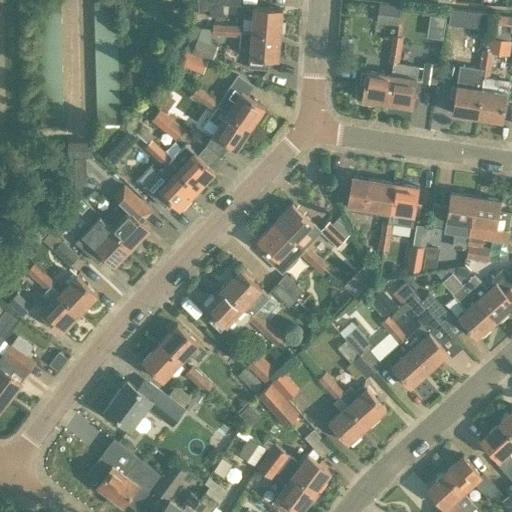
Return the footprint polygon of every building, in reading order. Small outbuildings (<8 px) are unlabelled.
[(94,1),(95,14),(117,13),(117,0),(108,0),(94,1)] [(197,0),(198,10),(209,9),(209,5),(214,4),(239,5),(238,0),(197,0)] [(38,1),(39,14),(61,14),(60,1),(38,1)] [(379,1),(376,22),(399,25),(402,5),(379,1)] [(253,6),(251,31),(280,34),(282,8),(253,6)] [(466,10),(450,8),(448,24),(464,26),(466,10)] [(117,13),(95,14),(95,25),(117,24),(117,13)] [(429,35),(445,37),(447,14),(431,13),(429,35)] [(511,15),(495,13),(494,24),(511,26),(511,15)] [(61,14),(39,14),(39,25),(61,25),(61,14)] [(213,34),(226,35),(227,24),(214,23),(213,29),(213,34)] [(117,24),(95,25),(95,36),(118,36),(117,24)] [(227,24),(226,35),(239,36),(240,36),(241,31),(241,26),(227,24)] [(61,25),(39,25),(39,36),(61,36),(61,25)] [(210,42),(213,27),(193,26),(185,50),(192,53),(213,60),(218,45),(210,42)] [(239,36),(239,46),(250,47),(249,57),(266,58),(269,59),(278,59),(280,34),(251,31),(251,32),(241,31),(240,36),(239,36)] [(392,35),(390,48),(401,50),(403,36),(397,36),(392,35)] [(61,36),(39,36),(40,47),(61,47),(61,36)] [(118,36),(95,36),(95,47),(118,46),(118,36)] [(488,49),(487,50),(492,50),(491,53),(504,55),(506,40),(489,38),(489,37),(488,49)] [(118,46),(95,47),(96,58),(118,57),(118,46)] [(61,47),(40,47),(40,58),(62,57),(61,47)] [(390,48),(387,63),(393,64),(399,65),(399,63),(401,50),(390,48)] [(492,50),(487,50),(488,49),(483,48),(480,64),(489,66),(491,53),(492,50)] [(208,59),(192,53),(185,50),(184,52),(185,52),(181,65),(203,73),(208,59)] [(62,57),(40,58),(40,69),(62,68),(62,57)] [(118,57),(96,58),(96,68),(118,68),(118,57)] [(432,80),(434,62),(425,61),(423,79),(432,80)] [(391,74),(387,102),(412,106),(416,78),(418,66),(399,63),(399,65),(393,64),(391,74)] [(481,88),(477,116),(503,121),(503,117),(507,92),(508,88),(497,86),(498,79),(487,77),(489,66),(480,64),(480,68),(478,76),(477,78),(482,79),(481,88)] [(455,98),(452,113),(454,113),(477,116),(481,88),(482,79),(477,78),(478,76),(480,68),(460,65),(459,72),(455,98)] [(62,68),(40,69),(40,80),(62,79),(62,68)] [(118,68),(96,68),(96,79),(119,78),(118,68)] [(383,102),(387,102),(391,74),(366,70),(361,98),(383,102)] [(220,100),(217,105),(250,128),(265,106),(247,94),(253,85),(238,74),(220,100)] [(119,78),(96,79),(96,89),(119,89),(119,78)] [(62,79),(40,80),(41,90),(63,90),(62,79)] [(202,102),(208,93),(197,85),(191,94),(202,102)] [(156,86),(147,97),(166,111),(174,100),(156,86)] [(119,89),(96,89),(97,100),(119,100),(119,89)] [(63,90),(41,90),(41,101),(63,101),(63,90)] [(220,100),(208,93),(202,102),(213,110),(217,105),(220,100)] [(119,100),(97,100),(97,111),(119,111),(119,100)] [(63,101),(41,101),(41,112),(63,112),(63,101)] [(213,110),(203,126),(236,149),(250,128),(217,105),(213,110)] [(175,138),(184,128),(161,108),(152,119),(175,138)] [(120,121),(119,111),(97,111),(97,121),(120,121)] [(63,122),(63,112),(41,112),(41,123),(63,122)] [(215,171),(185,143),(171,158),(152,138),(148,142),(176,170),(197,190),(215,171)] [(69,156),(92,156),(91,141),(69,142),(69,156)] [(197,190),(176,170),(148,142),(144,147),(164,166),(158,172),(166,180),(158,188),(159,189),(152,196),(162,206),(169,198),(179,208),(197,190)] [(104,157),(113,166),(124,154),(115,146),(104,157)] [(86,157),(75,157),(75,176),(86,176),(86,157)] [(363,207),(381,209),(386,181),(352,175),(348,204),(363,207)] [(392,223),(412,226),(419,186),(386,181),(381,209),(390,211),(388,222),(392,223)] [(120,200),(103,218),(111,226),(132,246),(150,227),(142,220),(153,209),(125,182),(114,194),(120,200)] [(56,207),(64,214),(79,198),(71,191),(63,200),(56,207)] [(475,195),(450,191),(448,205),(432,203),(429,223),(444,226),(443,232),(469,236),(469,235),(471,223),(475,195)] [(501,199),(475,195),(471,223),(469,235),(469,236),(466,258),(488,261),(490,247),(482,246),(483,237),(507,240),(511,211),(499,209),(501,199)] [(275,220),(274,222),(302,249),(303,250),(309,244),(308,244),(314,238),(311,235),(318,227),(313,222),(295,205),(292,202),(275,220)] [(111,226),(103,218),(100,215),(75,241),(97,262),(104,254),(115,264),(132,246),(111,226)] [(337,246),(346,237),(329,220),(320,229),(337,246)] [(382,221),(380,235),(390,237),(392,223),(388,222),(382,221)] [(282,272),(298,256),(300,253),(302,249),(274,222),(257,239),(269,250),(265,254),(274,262),(273,263),(282,272)] [(426,243),(429,224),(417,222),(414,241),(426,243)] [(388,251),(390,237),(380,235),(378,249),(388,251)] [(70,265),(79,255),(62,239),(53,249),(70,265)] [(303,250),(300,253),(309,262),(318,253),(309,244),(303,250)] [(405,269),(421,272),(425,247),(409,244),(405,269)] [(436,269),(440,247),(426,245),(421,270),(436,269)] [(318,253),(309,262),(320,272),(328,263),(318,253)] [(34,262),(27,271),(36,280),(45,272),(34,262)] [(489,288),(474,273),(473,274),(464,264),(450,267),(463,282),(497,320),(511,306),(511,286),(511,284),(511,278),(504,269),(494,278),(497,281),(489,288)] [(0,278),(9,287),(21,274),(12,266),(0,278)] [(478,336),(497,320),(463,282),(450,267),(447,267),(451,273),(443,280),(460,298),(459,299),(467,308),(459,315),(460,316),(456,319),(431,291),(422,299),(431,308),(441,320),(455,335),(467,324),(478,336)] [(241,268),(223,286),(244,306),(243,307),(251,315),(256,310),(270,296),(262,288),(241,268)] [(45,272),(36,280),(46,289),(50,285),(54,281),(45,272)] [(286,273),(277,283),(295,299),(296,298),(298,301),(306,293),(286,273)] [(59,293),(58,293),(79,313),(98,294),(77,274),(59,293)] [(400,298),(414,290),(409,280),(395,288),(400,298)] [(288,307),(295,299),(277,283),(270,290),(288,307)] [(50,302),(41,311),(62,331),(79,313),(58,293),(50,285),(46,289),(42,295),(50,302)] [(223,286),(205,305),(214,314),(209,319),(220,330),(226,325),(234,333),(248,319),(251,315),(243,307),(244,306),(223,286)] [(17,292),(8,302),(22,315),(32,305),(17,292)] [(414,293),(405,301),(420,318),(429,310),(414,293)] [(405,335),(402,338),(430,369),(449,351),(430,330),(441,320),(431,308),(429,310),(420,318),(419,319),(421,320),(405,335)] [(256,310),(251,315),(248,319),(258,328),(266,320),(256,310)] [(389,332),(397,325),(388,315),(380,322),(389,332)] [(266,320),(258,328),(268,338),(271,334),(279,342),(285,335),(277,327),(275,329),(266,320)] [(351,320),(339,331),(344,337),(346,339),(359,354),(374,370),(383,362),(379,358),(371,349),(369,347),(372,344),(356,326),(351,320)] [(207,352),(177,323),(159,342),(180,361),(190,352),(199,360),(207,352)] [(397,325),(389,332),(397,342),(402,338),(405,335),(397,325)] [(397,342),(383,355),(392,365),(400,374),(411,386),(430,369),(402,338),(397,342)] [(163,380),(180,361),(159,342),(142,360),(163,380)] [(0,365),(0,409),(20,381),(35,362),(31,359),(9,344),(2,355),(6,357),(0,365)] [(67,356),(59,350),(49,362),(58,369),(67,356)] [(259,353),(247,365),(264,382),(276,370),(259,353)] [(365,378),(374,370),(359,354),(346,367),(356,379),(362,374),(365,378)] [(192,365),(185,373),(194,382),(199,376),(209,385),(207,387),(208,388),(213,384),(192,365)] [(255,392),(263,384),(245,366),(237,375),(255,392)] [(283,370),(271,380),(288,399),(300,389),(283,370)] [(327,389),(335,381),(326,371),(317,379),(327,389)] [(194,382),(205,392),(208,388),(207,387),(209,385),(199,376),(194,382)] [(127,380),(106,408),(130,426),(146,405),(169,422),(182,406),(157,388),(150,398),(127,380)] [(299,413),(288,399),(271,380),(271,382),(257,395),(285,426),(299,413)] [(344,391),(335,381),(327,389),(336,399),(341,395),(344,391)] [(174,386),(167,395),(182,406),(185,408),(192,399),(174,386)] [(345,391),(341,395),(349,404),(367,425),(386,408),(368,387),(359,395),(350,386),(345,391)] [(341,411),(329,421),(348,442),(367,425),(349,404),(341,411)] [(511,409),(498,422),(511,437),(511,409)] [(511,460),(505,452),(511,445),(511,437),(498,422),(481,438),(498,458),(496,460),(511,477),(511,460)] [(256,465),(267,448),(252,438),(253,436),(239,427),(236,433),(246,440),(238,454),(256,465)] [(297,460),(292,456),(272,441),(267,449),(264,453),(315,491),(330,472),(307,454),(301,462),(297,460)] [(127,473),(101,453),(88,470),(100,480),(97,483),(123,502),(126,499),(137,507),(162,474),(139,457),(131,468),(127,473)] [(264,453),(257,465),(267,472),(283,485),(277,494),(278,495),(275,499),(284,506),(287,502),(300,511),(315,491),(264,453)] [(463,454),(444,471),(462,491),(474,480),(493,500),(502,493),(483,472),(481,474),(463,454)] [(188,511),(200,498),(190,491),(185,497),(188,499),(183,506),(170,496),(187,472),(174,462),(154,488),(168,499),(157,511),(188,511)] [(462,511),(452,500),(462,491),(444,471),(427,487),(445,507),(438,511),(462,511)] [(205,491),(200,498),(188,511),(211,511),(219,502),(205,491)] [(511,511),(511,491),(501,501),(511,511)]
